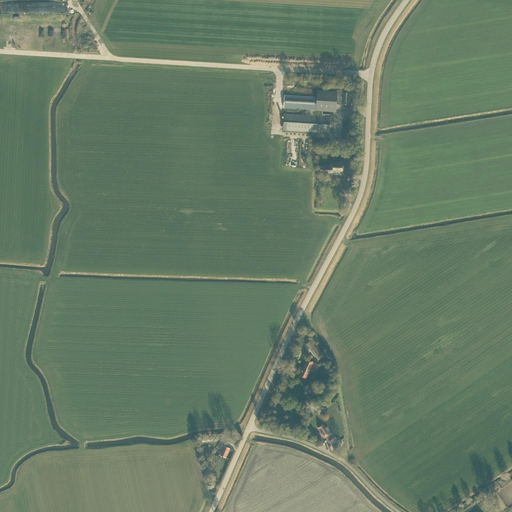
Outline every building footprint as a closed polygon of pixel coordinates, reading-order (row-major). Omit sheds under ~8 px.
[(12,40),(25,41),(25,29),(13,28),(13,32),(10,32),(10,31),(7,31),(7,37),(9,37),(10,36),(13,36),(12,40)] [(305,115),(284,114),(283,131),(329,133),(330,117),(322,116),(322,111),(336,112),(336,105),(340,105),(340,103),(340,101),(342,101),(342,103),(342,105),(348,105),(349,93),(343,93),(343,91),(337,91),(337,92),(317,91),(316,98),(284,96),(283,108),(306,110),(305,115)] [(292,163),(288,162),(287,167),(294,168),(296,161),(292,160),(292,163)] [(333,173),(333,175),(344,175),(345,162),(329,161),(329,165),(320,165),(320,173),(333,173)] [(306,344),(318,360),(324,356),(312,340),(306,344)] [(299,376),(306,379),(310,369),(315,372),(319,365),(306,359),(299,376)] [(322,425),(318,428),(322,434),(321,434),(324,439),(327,437),(329,439),(328,440),(331,443),(336,439),(333,436),(332,436),(328,431),(329,430),(327,427),(325,428),(322,425)] [(221,445),(223,441),(219,439),(215,449),(220,451),(219,455),(225,458),(229,449),(221,445)]
